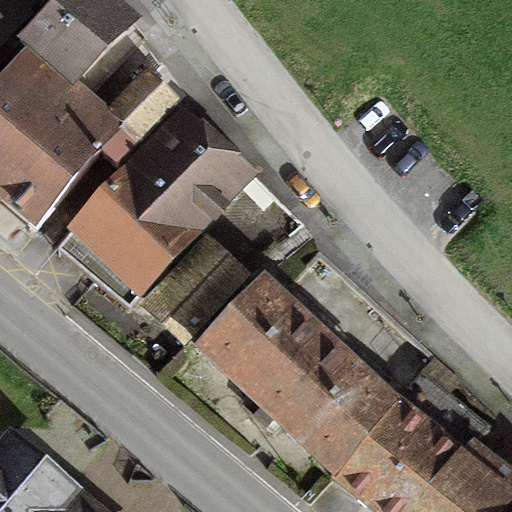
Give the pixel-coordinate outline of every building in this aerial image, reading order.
[(0,0),(0,44),(36,0),(0,0)] [(86,0),(34,60),(76,96),(138,26),(107,0),(86,0)] [(34,60),(0,99),(0,187),(36,219),(114,130),(76,96),(34,60)] [(183,119),(75,236),(141,296),(194,238),(249,179),(183,119)] [(239,280),(194,238),(141,296),(186,337),(239,280)] [(205,361),(376,511),(511,511),(511,472),(479,443),(465,459),(270,287),(205,361)] [(68,511),(83,495),(23,444),(0,471),(0,511),(68,511)] [(103,511),(83,495),(68,511),(103,511)]
